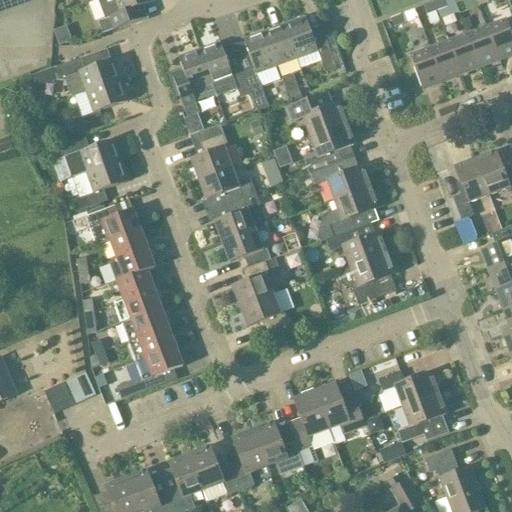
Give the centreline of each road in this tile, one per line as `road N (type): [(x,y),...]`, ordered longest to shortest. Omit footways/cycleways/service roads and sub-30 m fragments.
road 1 (residential): [(247,382),(213,353),(147,149),(157,106),(139,44),(146,31),(194,4)]
road 2 (residential): [(247,382),(449,306)]
road 3 (residential): [(449,306),(450,288),(392,146)]
road 4 (residential): [(392,146),(359,64),(369,42),(352,0)]
road 5 (residential): [(511,446),(487,407),(449,306)]
road 6 (residential): [(116,440),(247,382)]
road 7 (residential): [(511,98),(392,146)]
